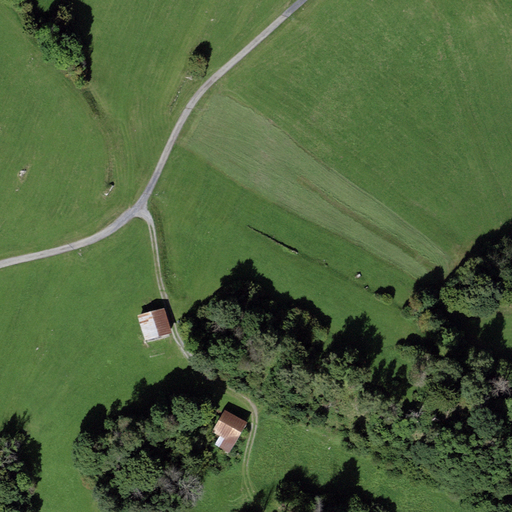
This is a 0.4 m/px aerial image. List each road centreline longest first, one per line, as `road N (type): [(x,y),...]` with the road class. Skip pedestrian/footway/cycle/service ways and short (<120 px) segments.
road 1 (track): [(0,265),(95,238),(142,205),(193,101),(302,0)]
road 2 (track): [(256,431),(253,396),(211,374),(172,319),(154,217),(142,205)]
